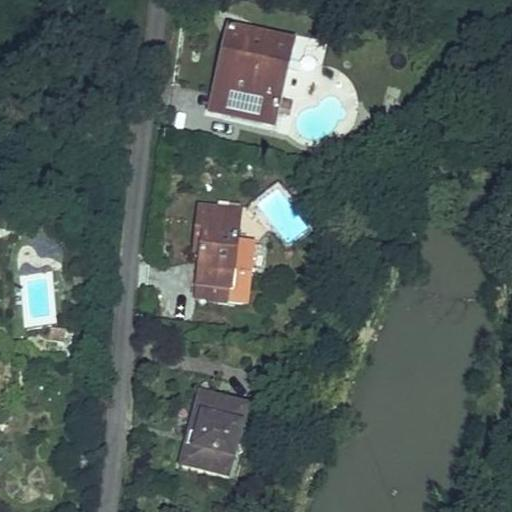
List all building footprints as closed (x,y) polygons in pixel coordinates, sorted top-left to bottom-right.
[(235,64),(222,120),(274,132),(294,53),(230,38),(224,61),(235,64)] [(212,117),(222,120),(235,64),(224,61),(212,117)] [(357,193),(331,186),(327,202),(353,208),(357,193)] [(177,215),(176,239),(186,240),(186,252),(184,294),(200,294),(200,307),(237,308),(239,280),(240,249),(225,248),(226,210),(213,209),(213,216),(177,215)] [(186,240),(176,239),(176,251),(186,252),(186,240)] [(184,306),(200,307),(200,294),(184,294),(184,306)] [(179,442),(170,473),(207,484),(228,414),(184,401),(173,439),(179,442)] [(163,472),(170,473),(179,442),(173,439),(163,472)]
